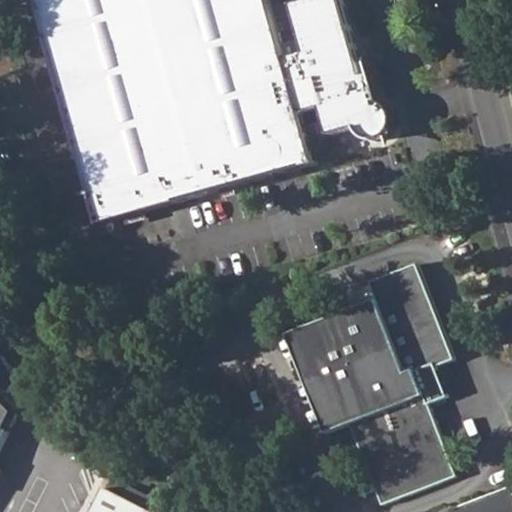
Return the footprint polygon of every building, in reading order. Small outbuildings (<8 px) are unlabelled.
[(40,0),(56,56),(103,224),(319,164),(317,154),(326,150),(332,135),(359,127),(365,136),(378,141),(396,129),(396,112),(383,101),(375,73),(366,75),(345,0),(309,0),(295,4),(309,52),(290,57),(274,0),(40,0)] [(387,304),(298,339),(337,438),(360,429),(391,510),(466,481),(438,408),(456,401),(445,371),(463,363),(426,268),(380,286),(387,304)] [(0,426),(10,431),(18,416),(0,396),(0,426)] [(0,451),(10,431),(0,426),(0,451)] [(511,511),(511,488),(452,511),(511,511)] [(152,511),(108,489),(96,511),(152,511)]
